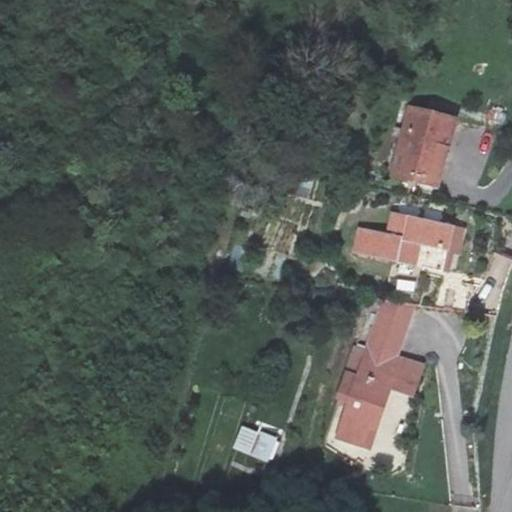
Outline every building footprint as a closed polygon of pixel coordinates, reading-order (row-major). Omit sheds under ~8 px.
[(451,125),(412,115),(397,180),(436,188),(451,125)] [(462,224),(399,211),(394,234),(361,227),(356,252),(420,263),(424,243),(456,250),(462,224)] [(385,379),(392,351),(398,326),(372,320),(350,409),(385,416),(393,381),(385,379)] [(393,381),(399,353),(417,356),(422,331),(398,326),(392,351),(385,379),(393,381)] [(242,424),(234,450),(273,461),(280,435),(242,424)]
